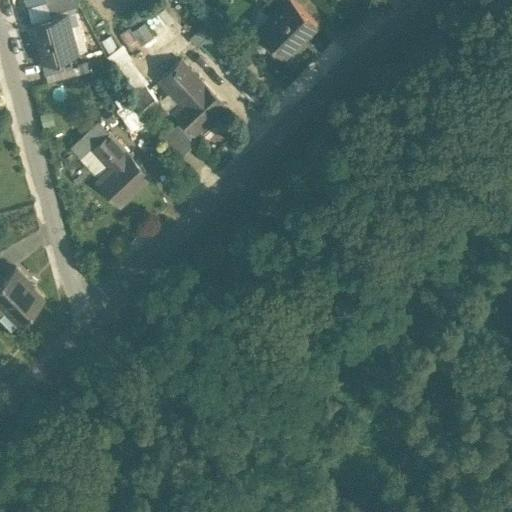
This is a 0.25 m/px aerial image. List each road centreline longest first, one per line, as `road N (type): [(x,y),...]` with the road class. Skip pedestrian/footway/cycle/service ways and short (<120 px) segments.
road 1 (unclassified): [(413,0),(99,308)]
road 2 (residential): [(99,308),(70,274),(0,24)]
road 3 (unclassified): [(99,308),(0,406)]
